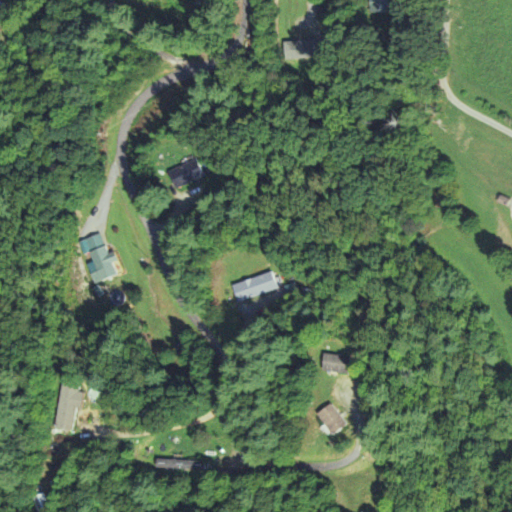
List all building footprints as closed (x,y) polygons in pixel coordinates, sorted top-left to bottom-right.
[(175,192),(206,181),(200,162),(168,173),(175,192)] [(76,244),(81,257),(87,255),(90,264),(84,266),(91,286),(115,277),(110,265),(115,263),(112,254),(106,256),(99,236),(76,244)] [(232,288),(239,305),(279,291),(272,274),(232,288)] [(318,374),(336,376),(337,359),(319,357),(318,374)] [(74,434),(81,392),(61,389),(54,430),(74,434)] [(343,428),(326,407),(313,418),(329,439),(343,428)] [(156,474),(184,476),(185,464),(158,461),(156,474)]
